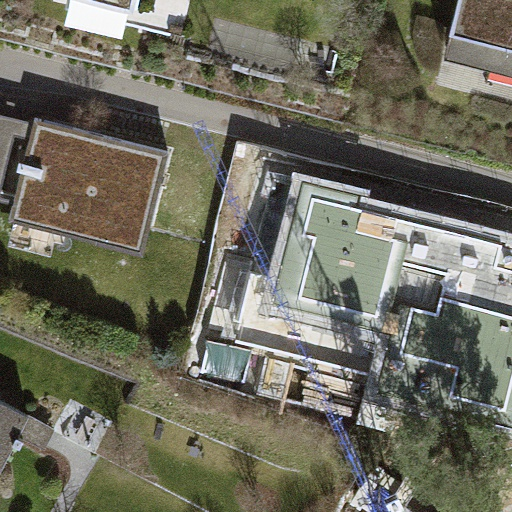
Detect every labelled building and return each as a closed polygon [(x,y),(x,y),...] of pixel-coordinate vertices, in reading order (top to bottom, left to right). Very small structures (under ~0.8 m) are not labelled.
[(91,0),(54,0),(53,4),(156,29),(163,0),(131,0),(129,9),(91,0)] [(91,0),(129,9),(131,0),(91,0)] [(511,0),(458,0),(450,32),(511,47),(511,0)] [(511,47),(450,32),(444,56),(511,73),(511,47)] [(0,130),(31,138),(35,120),(0,111),(0,130)] [(31,138),(0,130),(0,190),(17,195),(11,218),(14,218),(57,229),(141,250),(166,153),(35,120),(31,138)] [(511,238),(306,188),(282,286),(254,279),(238,343),(379,377),(374,397),(511,430),(511,238)] [(57,229),(14,218),(8,243),(51,253),(57,229)] [(0,466),(14,440),(20,443),(24,436),(15,432),(25,415),(26,412),(0,397),(0,466)] [(15,432),(24,436),(45,448),(54,430),(25,415),(15,432)]
